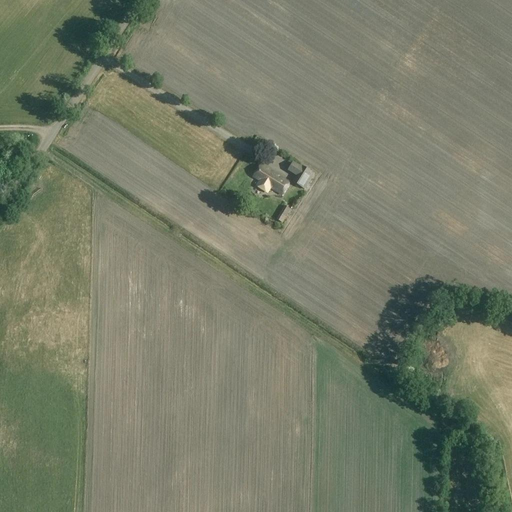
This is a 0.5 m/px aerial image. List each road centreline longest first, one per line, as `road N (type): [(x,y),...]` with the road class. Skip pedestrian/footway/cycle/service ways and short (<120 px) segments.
road 1 (track): [(388,388),(40,149)]
road 2 (unclassified): [(0,209),(137,0)]
road 3 (track): [(101,56),(267,160)]
